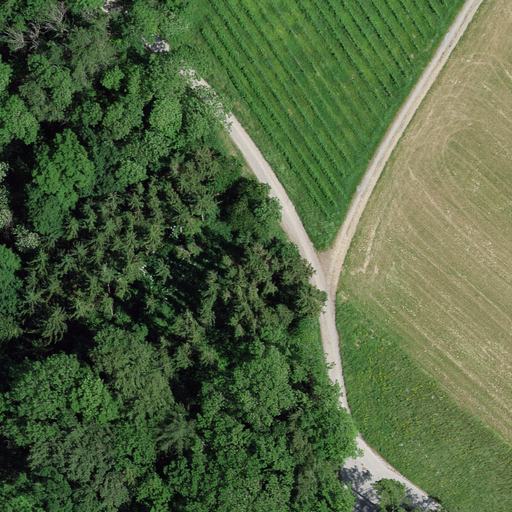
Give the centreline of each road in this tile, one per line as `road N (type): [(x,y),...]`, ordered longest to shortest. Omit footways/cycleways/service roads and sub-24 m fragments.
road 1 (track): [(326,289),(333,255),(476,0)]
road 2 (unclassified): [(351,511),(345,444),(424,511)]
